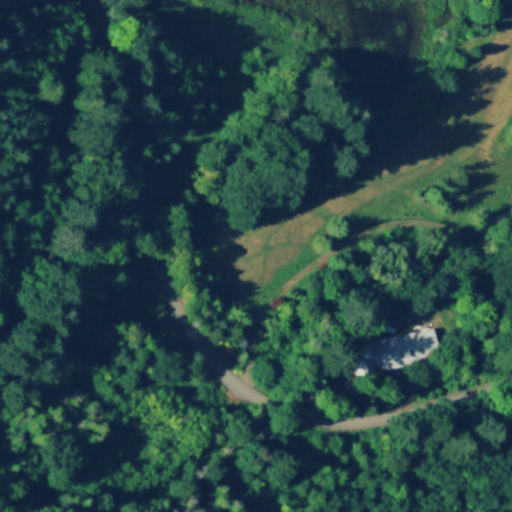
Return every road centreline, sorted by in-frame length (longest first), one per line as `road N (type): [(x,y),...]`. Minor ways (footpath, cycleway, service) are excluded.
road 1 (residential): [(511,379),(396,414),(344,420),(276,405),(228,377),(170,297),(143,231),(88,0)]
road 2 (track): [(334,245),(438,149),(511,18)]
road 3 (track): [(255,511),(344,420)]
